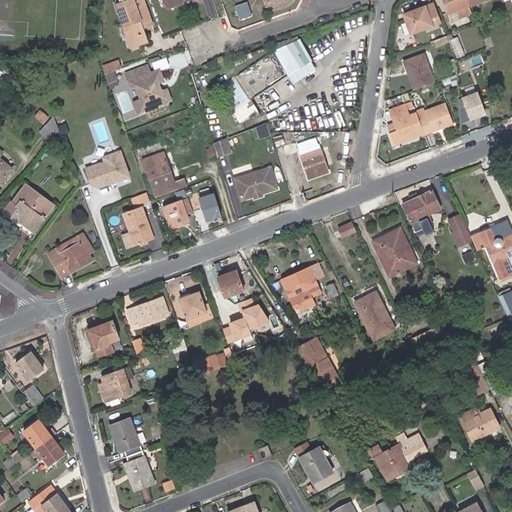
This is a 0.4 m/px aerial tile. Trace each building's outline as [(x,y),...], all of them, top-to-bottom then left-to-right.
[(136,11),(145,8),(142,0),(134,3),(132,0),(116,6),(129,48),(147,41),(142,28),(136,11)] [(158,0),(161,5),(162,4),(163,6),(168,9),(177,5),(179,1),(181,0),(158,0)] [(444,0),(449,12),(457,9),(461,17),(471,13),(467,5),(469,4),(467,0),(444,0)] [(417,14),(416,10),(405,14),(412,32),(432,25),(441,21),(435,3),(425,7),(426,10),(417,14)] [(151,25),(145,8),(136,11),(142,28),(151,25)] [(457,9),(449,12),(452,20),(461,17),(457,9)] [(446,36),(433,41),(435,47),(448,42),(446,36)] [(490,36),(483,39),(486,48),(493,46),(490,36)] [(457,37),(450,39),(456,56),(463,53),(457,37)] [(299,39),(273,50),(294,85),(317,71),(299,39)] [(404,58),(414,88),(417,87),(407,59),(425,52),(435,80),(437,79),(426,49),(404,58)] [(272,51),(221,84),(239,114),(253,105),(249,99),(287,74),(272,51)] [(407,59),(417,87),(435,80),(425,52),(407,59)] [(122,69),(120,62),(103,68),(106,75),(114,72),(122,69)] [(126,72),(129,80),(134,79),(141,98),(133,101),(137,112),(144,109),(146,111),(157,107),(159,104),(166,101),(162,91),(160,90),(157,84),(159,81),(155,71),(149,73),(146,64),(126,72)] [(114,72),(106,75),(109,84),(116,81),(114,72)] [(456,84),(455,72),(442,77),(444,84),(451,81),(452,86),(456,84)] [(134,79),(129,80),(127,82),(133,101),(141,98),(134,79)] [(477,92),(462,98),(470,121),(485,116),(477,92)] [(415,105),(413,99),(404,102),(406,108),(415,105)] [(423,129),(425,132),(454,121),(446,100),(425,108),(425,107),(417,110),(419,117),(423,129)] [(419,117),(417,110),(410,112),(409,109),(392,116),(396,128),(389,131),(393,141),(409,135),(411,138),(418,135),(417,131),(423,129),(419,117)] [(59,129),(53,115),(41,131),(51,139),(59,129)] [(409,135),(393,141),(394,145),(411,138),(409,135)] [(212,142),(216,153),(230,149),(226,137),(212,142)] [(315,170),(325,166),(318,148),(299,156),(308,177),(317,174),(315,170)] [(0,150),(0,181),(11,169),(0,160),(0,156),(3,153),(0,150)] [(121,150),(102,157),(103,162),(85,168),(92,192),(131,178),(121,150)] [(156,195),(175,188),(173,181),(162,152),(142,159),(151,183),(154,191),(156,195)] [(235,180),(241,200),(277,189),(271,169),(235,180)] [(173,181),(175,188),(185,184),(183,177),(173,181)] [(18,220),(28,227),(34,231),(53,204),(24,183),(10,201),(15,205),(7,215),(17,222),(18,220)] [(199,220),(223,215),(218,190),(194,195),(199,220)] [(431,190),(402,204),(417,235),(415,236),(423,251),(436,245),(428,230),(422,234),(422,226),(424,225),(421,218),(439,209),(431,190)] [(134,205),(151,199),(148,191),(132,196),(134,205)] [(186,198),(179,201),(162,207),(170,227),(178,224),(176,219),(185,216),(184,214),(192,211),(186,198)] [(15,205),(10,201),(2,212),(7,215),(15,205)] [(140,243),(145,241),(152,239),(141,206),(122,213),(133,245),(140,243)] [(187,220),(185,216),(176,219),(178,224),(187,220)] [(458,243),(468,239),(458,216),(448,220),(453,231),(458,243)] [(24,233),(28,227),(18,220),(17,222),(14,226),(24,233)] [(506,220),(489,227),(494,241),(511,233),(506,220)] [(342,238),(355,231),(351,222),(338,228),(342,238)] [(494,241),(489,227),(479,232),(496,272),(509,267),(505,259),(511,255),(511,247),(511,245),(511,244),(511,234),(511,233),(494,241)] [(400,230),(385,236),(387,240),(402,234),(400,230)] [(93,259),(89,251),(88,247),(93,245),(86,232),(48,253),(61,277),(93,259)] [(387,240),(385,236),(373,242),(389,277),(395,275),(397,278),(401,277),(399,272),(416,265),(402,234),(387,240)] [(281,279),(295,312),(313,305),(311,297),(320,293),(314,281),(324,276),(318,264),(309,268),(281,279)] [(509,267),(496,272),(498,279),(511,273),(509,267)] [(225,297),(242,290),(235,272),(217,278),(225,297)] [(333,283),(326,286),(331,298),(338,295),(333,283)] [(511,292),(511,291),(498,298),(508,318),(511,316),(511,292)] [(204,309),(202,305),(198,293),(179,299),(186,319),(197,315),(199,321),(211,317),(208,307),(204,309)] [(393,330),(375,293),(354,303),(373,340),(393,330)] [(140,325),(168,313),(162,297),(126,311),(130,322),(138,320),(140,325)] [(243,318),(221,326),(228,344),(252,336),(251,330),(270,324),(253,298),(238,303),(243,318)] [(197,315),(186,319),(189,325),(199,321),(197,315)] [(87,329),(97,357),(112,352),(108,341),(117,338),(112,321),(87,329)] [(427,332),(432,344),(449,335),(444,324),(427,332)] [(490,344),(511,336),(508,326),(501,329),(499,326),(481,333),(484,342),(489,341),(490,344)] [(432,344),(427,332),(426,330),(410,338),(417,351),(432,344)] [(284,332),(280,335),(284,342),(288,339),(284,332)] [(306,359),(317,376),(322,373),(330,387),(335,383),(337,382),(335,378),(339,375),(317,335),(296,345),(304,360),(306,359)] [(185,348),(182,338),(170,342),(173,352),(185,348)] [(130,342),(135,354),(143,352),(138,339),(130,342)] [(185,348),(173,352),(176,359),(188,355),(185,348)] [(228,349),(223,351),(228,363),(233,362),(228,349)] [(27,380),(42,369),(29,352),(14,363),(27,380)] [(212,355),(209,356),(213,369),(225,364),(221,354),(213,357),(212,355)] [(371,355),(364,359),(368,367),(375,364),(371,355)] [(195,375),(213,369),(209,356),(191,362),(195,375)] [(477,364),(466,370),(478,393),(489,387),(485,379),(477,364)] [(491,371),(487,364),(480,367),(484,374),(491,371)] [(105,387),(100,388),(104,401),(130,392),(122,369),(101,377),(103,382),(105,387)] [(322,373),(317,376),(324,389),(330,387),(322,373)] [(493,374),(485,379),(489,387),(494,397),(502,393),(493,374)] [(30,385),(21,392),(32,407),(41,400),(30,385)] [(460,418),(463,424),(479,416),(476,409),(460,418)] [(479,416),(463,424),(472,440),(497,427),(489,410),(479,416)] [(122,450),(124,456),(141,450),(129,417),(110,423),(116,440),(112,441),(116,452),(122,450)] [(50,437),(54,434),(50,428),(46,431),(37,419),(23,430),(36,448),(50,437)] [(116,440),(110,423),(106,425),(112,441),(116,440)] [(7,429),(0,434),(0,437),(2,441),(11,435),(7,429)] [(370,449),(375,458),(387,480),(409,468),(404,459),(407,458),(408,460),(426,450),(418,434),(407,440),(403,433),(395,437),(399,445),(383,453),(378,444),(370,449)] [(64,454),(50,437),(36,448),(38,450),(35,452),(36,454),(40,460),(43,458),(49,465),(64,454)] [(260,459),(270,455),(266,444),(256,448),(260,459)] [(312,482),(331,471),(317,446),(298,457),(312,482)] [(38,450),(36,448),(29,453),(33,457),(36,454),(35,452),(38,450)] [(141,450),(124,456),(126,461),(120,463),(124,473),(127,472),(133,489),(152,482),(141,450)] [(16,452),(11,456),(16,462),(21,458),(16,452)] [(10,458),(3,463),(8,468),(15,463),(10,458)] [(368,468),(355,475),(359,482),(360,484),(373,477),(368,468)] [(475,468),(467,472),(476,489),(484,485),(475,468)] [(130,490),(133,489),(127,472),(124,473),(130,490)] [(67,511),(69,511),(56,493),(50,485),(33,497),(37,503),(31,508),(34,511),(67,511)] [(21,503),(30,496),(24,487),(14,495),(21,503)] [(37,503),(33,497),(27,502),(31,508),(37,503)] [(393,511),(387,500),(379,504),(383,511),(393,511)] [(238,511),(236,507),(224,511),(253,511),(250,502),(241,505),(242,509),(238,511)] [(353,511),(348,502),(332,511),(331,511),(353,511)] [(482,511),(477,502),(458,511),(482,511)]
